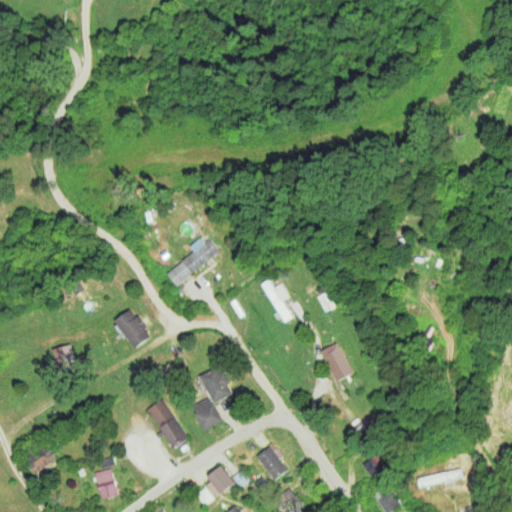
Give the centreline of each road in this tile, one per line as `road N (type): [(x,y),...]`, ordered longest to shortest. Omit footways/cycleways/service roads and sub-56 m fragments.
road 1 (residential): [(175,328),(123,258),(59,199),(46,173),(44,138),(91,54),(87,0)]
road 2 (residential): [(357,511),(223,328),(175,328)]
road 3 (residential): [(2,440),(175,328)]
road 4 (residential): [(135,511),(284,412)]
